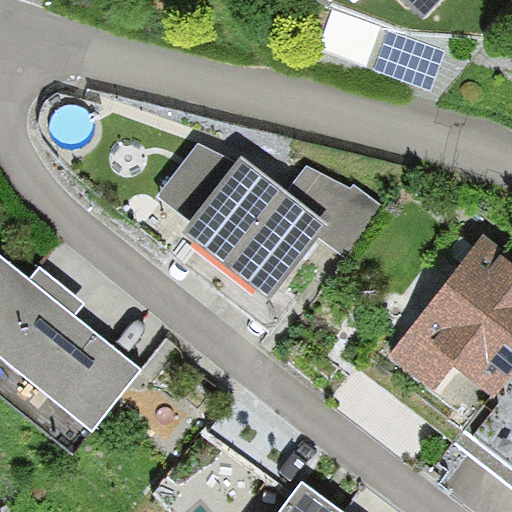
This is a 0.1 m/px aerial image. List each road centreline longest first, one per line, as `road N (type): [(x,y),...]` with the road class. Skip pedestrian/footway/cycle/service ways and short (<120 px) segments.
road 1 (residential): [(0,112),(39,186),(77,227),(436,511)]
road 2 (residential): [(511,161),(455,138),(0,34)]
